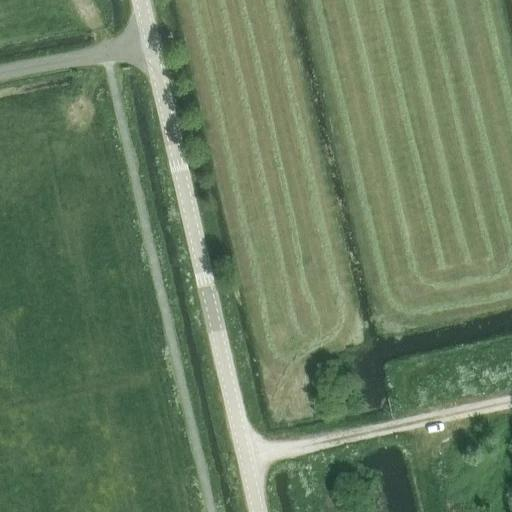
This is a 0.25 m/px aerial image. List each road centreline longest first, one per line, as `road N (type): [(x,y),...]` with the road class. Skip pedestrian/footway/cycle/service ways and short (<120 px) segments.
road 1 (tertiary): [(150,43),(258,511)]
road 2 (track): [(511,400),(246,458)]
road 3 (unclassified): [(150,43),(0,73)]
